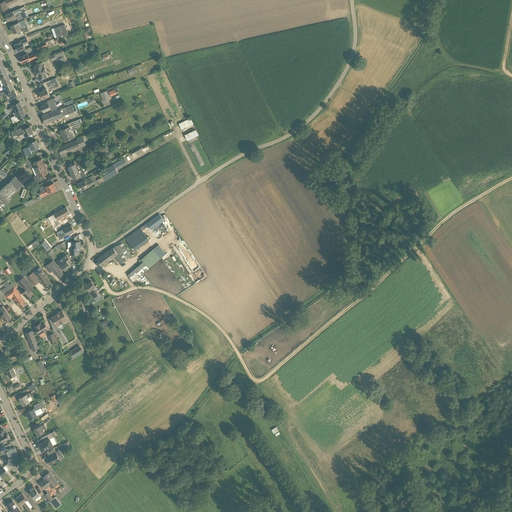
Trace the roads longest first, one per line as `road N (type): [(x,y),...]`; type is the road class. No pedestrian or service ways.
road 1 (unclassified): [(90,257),(216,170),(309,120),(353,53),(351,0)]
road 2 (track): [(511,176),(449,215),(352,306),(255,381)]
road 3 (residential): [(90,257),(5,42)]
road 4 (track): [(255,381),(198,310),(145,287),(114,294),(90,257)]
road 5 (residential): [(0,341),(90,257)]
